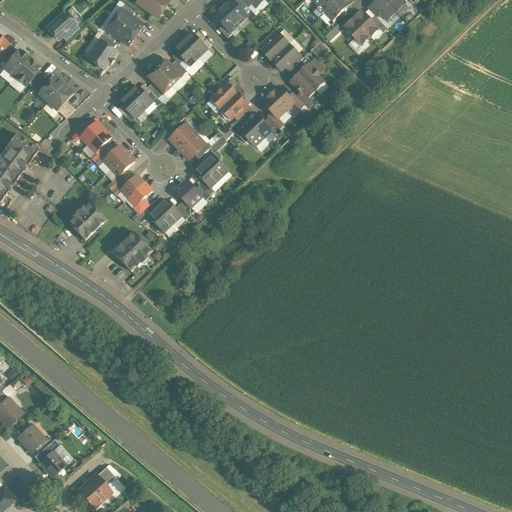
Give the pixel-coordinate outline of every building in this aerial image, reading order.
[(165,0),(140,0),(138,4),(158,19),(170,3),(165,0)] [(247,8),(239,0),(238,0),(235,3),(243,12),(247,8)] [(252,4),(248,0),(239,0),(247,8),(248,8),(252,4)] [(316,0),(315,1),(314,2),(326,14),(340,0),(316,0)] [(346,0),(340,0),(326,14),(333,23),(351,5),(346,0)] [(383,0),(378,0),(372,6),(373,7),(382,15),(388,22),(396,13),(383,0)] [(383,0),(396,13),(405,5),(404,3),(401,0),(383,0)] [(235,3),(232,1),(223,9),(238,25),(247,16),(243,12),(235,3)] [(136,13),(125,6),(122,10),(132,18),(136,13)] [(382,15),(373,7),(369,11),(375,17),(377,20),(382,15)] [(238,25),(223,9),(215,17),(224,27),(230,33),(238,25)] [(132,18),(122,10),(114,21),(137,37),(144,27),(132,18)] [(77,25),(66,13),(48,29),(59,41),(63,38),(76,26),(77,25)] [(362,13),(354,21),(370,38),(379,30),(371,21),(362,13)] [(377,20),(375,17),(371,21),(379,30),(383,34),(387,30),(377,20)] [(137,37),(114,21),(107,31),(117,39),(129,47),(137,37)] [(354,21),(345,29),(362,47),(370,38),(354,21)] [(330,25),(326,29),(330,34),(335,30),(330,25)] [(76,26),(63,38),(67,43),(81,31),(76,26)] [(224,27),(219,31),(228,39),(232,35),(230,33),(224,27)] [(330,34),(325,39),(330,44),(343,32),(338,27),(330,34)] [(117,39),(107,31),(103,36),(114,44),(117,39)] [(275,31),(262,44),(266,48),(279,36),(275,31)] [(207,41),(199,32),(194,36),(203,45),(207,41)] [(192,34),(184,43),(199,59),(208,50),(203,45),(194,36),(192,34)] [(103,36),(102,35),(98,41),(101,43),(102,43),(113,51),(117,46),(114,44),(103,36)] [(266,48),(262,52),(272,62),(289,46),(279,36),(266,48)] [(113,51),(102,43),(101,43),(96,50),(92,51),(89,55),(90,59),(89,60),(105,71),(110,64),(111,65),(114,61),(112,60),(117,54),(113,51)] [(184,43),(175,51),(185,62),(190,67),(199,59),(184,43)] [(329,52),(320,44),(312,52),(320,60),(329,52)] [(289,46),(272,62),(282,72),(286,68),(299,56),(289,46)] [(12,50),(3,61),(7,65),(17,53),(12,50)] [(7,65),(4,70),(14,78),(29,60),(19,51),(17,53),(7,65)] [(185,62),(177,53),(173,57),(177,61),(181,66),(185,62)] [(299,56),(286,68),(290,72),(303,60),(299,56)] [(40,68),(29,60),(14,78),(25,87),(37,71),(40,68)] [(325,71),(314,60),(308,66),(314,72),(315,71),(320,76),(325,71)] [(171,66),(167,61),(157,70),(173,86),(182,78),(171,66)] [(181,66),(177,61),(171,66),(182,78),(187,73),(181,66)] [(308,66),(299,75),(300,75),(316,91),(324,83),(318,77),(320,76),(315,71),(314,72),(308,66)] [(173,86),(157,70),(148,79),(153,84),(164,95),(173,86)] [(37,71),(27,84),(32,88),(42,75),(37,71)] [(316,91),(300,75),(291,83),(301,93),(307,100),(308,100),(316,92),(316,91)] [(49,86),(41,78),(32,88),(40,96),(49,86)] [(49,86),(40,96),(49,104),(65,86),(56,78),(49,86)] [(164,95),(153,84),(148,89),(158,100),(159,100),(164,95)] [(148,89),(144,85),(140,89),(148,98),(152,94),(148,89)] [(220,85),(211,93),(215,97),(224,89),(220,85)] [(215,97),(212,101),(221,111),(237,95),(228,85),(224,89),(215,97)] [(65,86),(49,104),(58,112),(67,102),(74,94),(65,86)] [(173,86),(164,95),(168,100),(177,91),(173,86)] [(140,89),(138,87),(129,95),(144,111),(153,103),(148,98),(140,89)] [(288,98),(279,88),(271,96),(286,112),(294,104),(288,98)] [(307,100),(301,93),(296,97),(305,106),(309,110),(313,106),(308,100),(307,100)] [(158,100),(152,94),(148,98),(153,103),(155,101),(156,102),(158,100)] [(296,97),(293,94),(288,98),(294,104),(300,111),(305,106),(296,97)] [(144,111),(129,95),(120,104),(122,106),(131,115),(135,119),(144,111)] [(247,106),(237,95),(221,111),(231,121),(235,117),(243,109),(247,106)] [(286,112),(271,96),(263,104),(272,114),(278,120),(278,119),(286,112)] [(67,102),(58,112),(66,119),(76,110),(67,102)] [(131,115),(122,106),(118,110),(126,119),(131,115)] [(243,109),(235,117),(239,122),(247,114),(243,109)] [(278,119),(278,120),(272,114),(267,118),(269,119),(280,131),(285,126),(278,119)] [(264,124),(256,116),(248,123),(263,139),(271,132),(271,131),(264,124)] [(184,119),(171,131),(175,136),(186,125),(186,126),(189,124),(184,119)] [(281,132),(269,119),(264,124),(271,131),(271,132),(276,137),(281,132)] [(89,131),(81,138),(82,139),(89,146),(105,131),(97,123),(89,131)] [(248,123),(239,131),(248,140),(255,147),(263,139),(248,123)] [(186,126),(186,125),(175,136),(170,141),(179,151),(196,135),(186,126)] [(85,126),(72,139),(76,144),(82,139),(81,138),(89,131),(85,126)] [(231,129),(222,138),(226,142),(235,134),(231,129)] [(105,131),(89,146),(96,153),(96,154),(104,146),(112,138),(105,131)] [(248,140),(239,131),(236,134),(245,144),(248,140)] [(16,135),(0,156),(0,203),(38,152),(16,135)] [(205,145),(196,135),(179,151),(189,161),(195,156),(205,146),(205,145)] [(212,148),(209,150),(214,155),(218,153),(227,143),(226,142),(222,138),(212,148)] [(205,146),(195,156),(199,160),(209,150),(212,148),(207,143),(205,145),(205,146)] [(104,146),(96,154),(96,153),(90,158),(95,163),(108,151),(104,146)] [(112,155),(104,162),(105,163),(112,170),(127,155),(120,147),(112,155)] [(108,151),(95,163),(99,168),(105,163),(104,162),(112,155),(108,151)] [(221,156),(218,153),(214,155),(213,157),(219,163),(221,161),(221,156)] [(127,155),(112,170),(119,177),(119,178),(124,172),(135,162),(127,155)] [(219,163),(213,157),(204,165),(219,181),(228,172),(219,163)] [(204,165),(195,173),(202,180),(211,189),(219,181),(204,165)] [(119,177),(111,184),(116,189),(125,180),(129,177),(124,172),(119,178),(119,177)] [(129,184),(122,192),(129,199),(145,184),(138,176),(129,184)] [(116,189),(112,192),(117,197),(122,192),(129,184),(125,180),(116,189)] [(211,189),(202,180),(198,184),(200,187),(210,197),(215,192),(211,189)] [(196,191),(187,181),(175,192),(184,202),(191,209),(191,208),(202,198),(196,191)] [(145,184),(129,199),(136,207),(144,200),(152,192),(145,184)] [(210,197),(200,187),(196,191),(202,198),(206,202),(210,197)] [(144,200),(136,207),(133,210),(140,217),(145,212),(150,207),(144,200)] [(175,210),(166,201),(158,209),(173,225),(181,217),(182,217),(175,210)] [(191,209),(184,202),(180,206),(190,217),(195,212),(191,208),(191,209)] [(92,205),(82,214),(80,212),(77,214),(79,217),(70,226),(86,242),(107,221),(92,205)] [(190,217),(180,206),(175,210),(182,217),(181,217),(185,221),(190,217)] [(149,217),(164,233),(165,233),(173,225),(158,209),(149,217)] [(149,217),(145,212),(140,217),(135,222),(141,225),(149,217)] [(173,225),(165,233),(170,239),(179,231),(173,225)] [(135,234),(113,254),(131,273),(141,264),(143,266),(146,263),(144,261),(153,252),(135,234)] [(15,369),(6,376),(10,381),(19,375),(15,369)] [(0,394),(0,407),(8,400),(2,392),(0,394)] [(0,407),(0,420),(8,429),(11,426),(15,426),(17,424),(17,421),(23,415),(8,400),(0,407)] [(45,441),(31,426),(17,439),(31,454),(35,450),(45,441)] [(45,441),(35,450),(39,454),(47,447),(52,442),(48,438),(45,441)] [(52,442),(47,447),(53,453),(60,446),(54,440),(52,442)] [(39,454),(35,458),(40,464),(53,453),(47,447),(39,454)] [(53,453),(40,464),(52,478),(65,466),(53,453)] [(106,468),(97,477),(106,487),(116,479),(106,468)] [(97,477),(96,477),(79,492),(94,508),(111,493),(106,487),(97,477)] [(0,490),(0,511),(2,511),(4,511),(15,501),(3,488),(0,490)]
